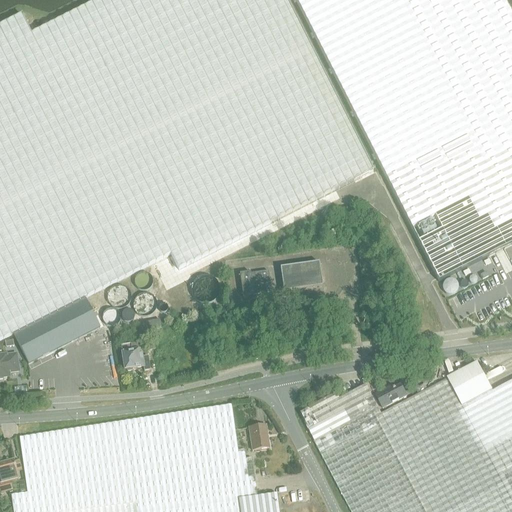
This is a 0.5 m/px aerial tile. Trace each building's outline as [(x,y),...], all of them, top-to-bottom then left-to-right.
[(21,15),(0,26),(0,342),(13,336),(85,299),(171,256),(178,271),(249,235),(332,193),(373,172),(285,0),(99,0),(31,35),(21,15)] [(511,19),(502,0),(294,0),(411,229),(434,218),(441,231),(418,243),(439,283),(511,245),(511,233),(510,230),(511,229),(511,19)] [(283,293),(322,287),(319,264),(280,269),(283,293)] [(253,296),(271,294),(268,272),(250,275),(250,273),(239,275),(243,299),(253,297),(253,296)] [(152,283),(152,281),(151,279),(149,277),(146,275),(143,274),(139,275),(137,277),(135,280),(134,283),(135,286),(136,289),(139,291),(142,292),(146,291),(148,291),(149,289),(151,287),(152,283)] [(219,292),(219,291),(218,288),(217,286),(214,281),(210,279),(207,278),(204,277),(199,279),(194,282),(192,287),(191,292),(192,297),(195,302),(200,304),(205,305),(209,304),(214,302),(217,297),(219,292)] [(458,287),(458,286),(457,284),(456,283),(455,282),(454,281),(453,280),(452,280),(450,280),(449,280),(448,280),(446,281),(445,282),(444,283),(443,285),(443,286),(443,287),(443,289),(443,290),(444,291),(445,293),(446,294),(448,294),(449,295),(451,295),(453,294),(454,294),(456,293),(457,291),(457,290),(458,289),(458,287)] [(481,283),(458,290),(462,303),(464,302),(466,307),(462,308),(464,315),(493,305),(488,289),(483,291),(481,283)] [(130,298),(130,294),(127,290),(123,287),(121,286),(118,286),(114,287),(110,290),(108,294),(107,298),(108,303),(111,307),(115,309),(119,310),(122,309),(127,307),(129,303),(130,298)] [(156,306),(156,305),(155,301),(153,297),(149,295),(146,294),(144,294),(140,295),(136,297),(133,301),(133,306),(134,310),(136,314),(141,317),(145,317),(148,317),(152,314),(155,310),(156,306)] [(85,299),(13,336),(28,365),(100,329),(85,299)] [(120,319),(120,318),(119,315),(117,312),(115,310),(111,309),(108,310),(107,310),(105,312),(103,314),(102,318),(102,321),(104,324),(107,326),(110,327),(114,327),(117,325),(119,322),(120,319)] [(154,321),(138,324),(139,334),(161,330),(159,321),(154,321)] [(137,344),(121,347),(125,370),(127,370),(128,371),(134,370),(134,368),(144,366),(145,371),(150,370),(148,360),(148,357),(143,358),(141,351),(139,351),(137,344)] [(6,355),(0,356),(0,379),(3,379),(4,378),(9,377),(9,373),(19,372),(16,355),(6,356),(6,355)] [(463,372),(448,380),(463,408),(493,392),(479,364),(463,372)] [(337,394),(300,414),(309,431),(315,443),(314,443),(350,511),(511,511),(511,382),(493,392),(463,408),(448,380),(382,415),(367,386),(340,400),(337,394)] [(383,409),(407,397),(402,388),(397,390),(396,389),(394,390),(392,387),(376,396),(383,409)] [(27,494),(11,496),(13,511),(239,511),(238,500),(256,498),(251,459),(247,460),(245,460),(244,451),(237,452),(231,406),(214,408),(19,439),(27,494)] [(266,426),(249,429),(252,452),(269,449),(266,426)] [(13,461),(0,464),(0,494),(12,491),(10,482),(18,480),(16,473),(14,462),(13,461)] [(19,461),(14,462),(16,473),(22,471),(19,461)] [(256,498),(238,500),(239,511),(278,511),(277,495),(257,498),(256,498)]
